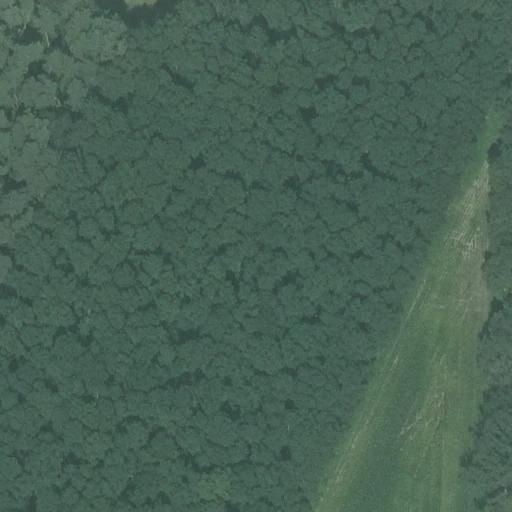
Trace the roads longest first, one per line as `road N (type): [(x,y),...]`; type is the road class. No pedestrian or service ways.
road 1 (track): [(511,148),(511,337)]
road 2 (track): [(511,352),(504,511)]
